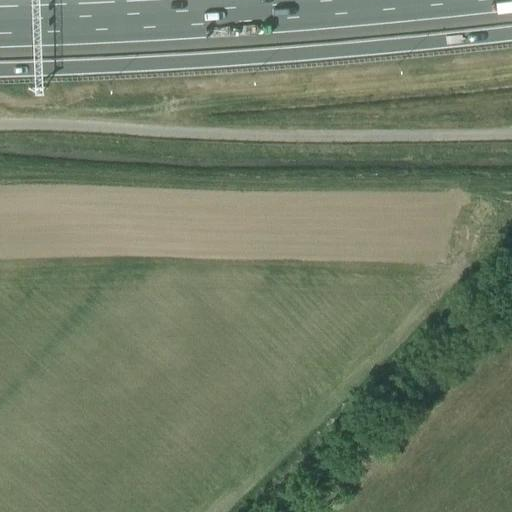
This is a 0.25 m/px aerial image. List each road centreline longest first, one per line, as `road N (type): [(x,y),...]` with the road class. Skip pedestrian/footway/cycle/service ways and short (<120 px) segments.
road 1 (motorway): [(0,66),(354,53),(511,36)]
road 2 (motorway): [(0,18),(339,0)]
